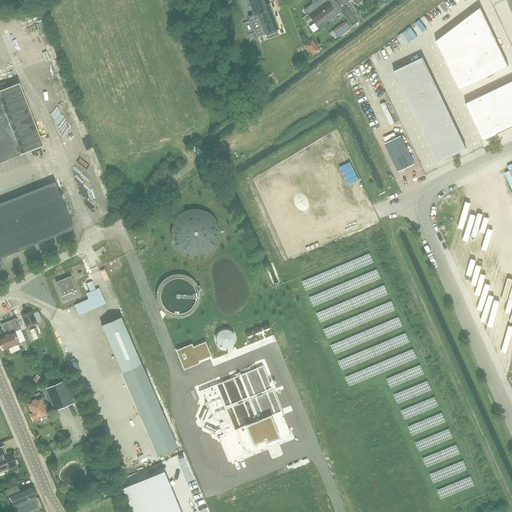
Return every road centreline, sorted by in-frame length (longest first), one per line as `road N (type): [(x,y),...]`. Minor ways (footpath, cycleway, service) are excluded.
road 1 (unclassified): [(410,197),(511,421)]
road 2 (tertiary): [(57,511),(0,383)]
